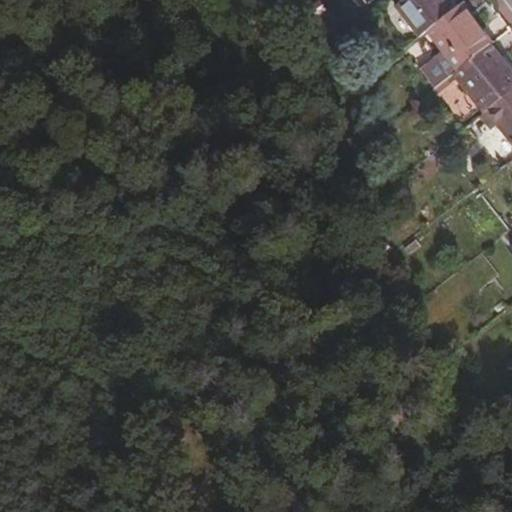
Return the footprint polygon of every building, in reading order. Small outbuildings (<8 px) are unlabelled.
[(433,27),(452,12),(443,0),(403,0),(397,5),(420,36),(433,27)] [(463,67),(494,42),(464,3),(452,12),(433,27),(450,51),(463,67)] [(323,4),(316,8),(321,15),(328,11),(323,4)] [(490,109),(511,92),(511,65),(494,42),(463,67),(459,70),(490,109)] [(459,70),(463,67),(450,51),(433,64),(445,80),(459,70)] [(511,92),(490,109),(486,113),(494,124),(501,119),(511,134),(511,92)]
